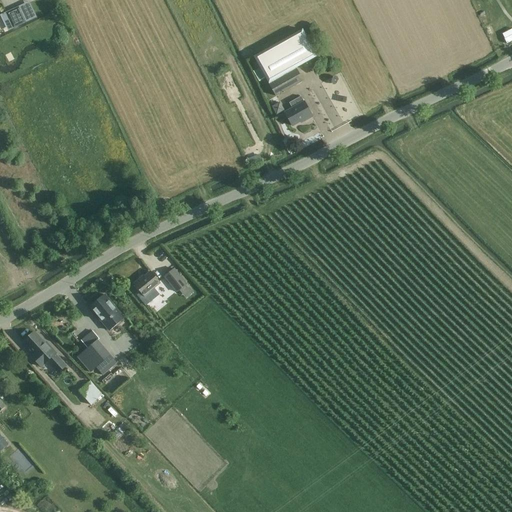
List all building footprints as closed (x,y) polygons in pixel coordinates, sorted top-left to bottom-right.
[(24,23),(17,9),(6,15),(13,29),(24,23)] [(504,39),(506,44),(511,40),(511,28),(502,34),(504,39)] [(270,85),(276,96),(303,81),(297,70),(297,69),(296,68),(317,56),(302,29),(254,57),(269,85),(270,85)] [(305,102),(304,103),(301,97),(289,103),(292,109),(285,113),(292,126),(300,122),(301,123),(312,116),(305,102)] [(281,105),(273,109),(278,117),(285,112),(281,105)] [(187,284),(174,269),(164,277),(176,293),(187,284)] [(144,276),(134,284),(141,292),(137,295),(145,306),(159,295),(154,289),(160,283),(151,272),(145,277),(144,276)] [(110,331),(124,319),(104,295),(90,307),(110,331)] [(87,348),(77,357),(91,373),(96,368),(103,375),(109,370),(103,362),(111,356),(103,347),(99,351),(93,344),(99,339),(93,331),(81,341),(87,348)] [(45,344),(34,332),(24,342),(35,354),(32,356),(41,367),(48,361),(59,373),(66,366),(55,355),(56,354),(46,343),(45,344)] [(91,381),(79,391),(91,405),(102,395),(91,381)] [(0,453),(10,445),(0,433),(0,453)]
